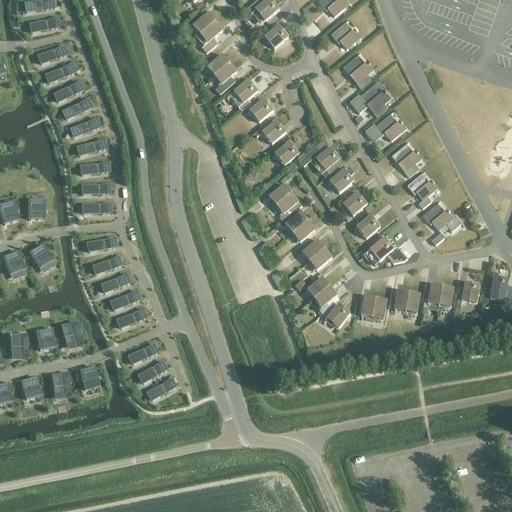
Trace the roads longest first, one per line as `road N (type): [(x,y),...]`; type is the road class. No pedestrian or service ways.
road 1 (unclassified): [(235,440),(151,226),(140,142),(88,0)]
road 2 (unclassified): [(251,434),(182,233),(174,136),(141,0)]
road 3 (unclassified): [(0,487),(235,440)]
road 4 (unclassified): [(511,393),(316,431),(298,448)]
